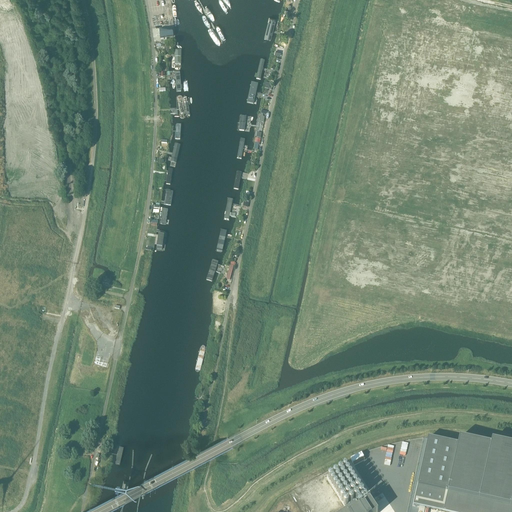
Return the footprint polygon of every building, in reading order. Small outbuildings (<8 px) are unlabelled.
[(276,19),(269,18),(264,39),(270,40),(272,32),(275,21),(276,19)] [(172,28),(159,29),(159,33),(160,38),(173,36),(172,27),(172,28)] [(201,49),(190,49),(190,82),(201,82),(201,49)] [(265,60),(260,59),(257,73),(256,77),(255,78),(260,80),(262,70),(263,68),(265,60)] [(258,84),(251,82),(246,103),(253,105),(255,98),(256,91),(258,84)] [(176,164),(180,145),(174,144),(170,162),(176,164)] [(233,189),(238,190),(241,173),(236,172),(233,189)] [(170,206),(173,192),(170,192),(170,190),(170,189),(166,188),(164,202),(164,204),(164,205),(170,206)] [(233,199),(228,198),(224,219),(229,220),(229,217),(232,204),(233,199)] [(144,243),(143,247),(153,249),(167,252),(168,247),(168,245),(168,243),(168,239),(168,236),(168,234),(168,232),(168,230),(168,228),(168,226),(154,223),(147,222),(147,226),(144,243)] [(226,236),(227,231),(221,229),(216,252),(222,253),(225,238),(226,236)] [(218,262),(212,260),(206,280),(212,282),(215,273),(217,264),(218,262)] [(236,263),(231,262),(226,279),(230,280),(233,266),(235,266),(236,263)] [(206,319),(201,318),(197,336),(202,337),(206,319)] [(186,417),(180,416),(176,433),(182,434),(186,417)] [(428,438),(413,505),(416,506),(425,508),(427,508),(434,510),(437,510),(440,511),(444,511),(511,511),(511,444),(492,440),(491,445),(459,438),(458,445),(428,438)] [(403,451),(410,452),(412,443),(406,441),(406,445),(399,443),(396,458),(402,459),(403,451)] [(140,495),(140,496),(140,497),(142,495),(143,494),(145,484),(148,491),(149,492),(151,490),(146,482),(146,481),(143,482),(142,484),(140,495)] [(118,495),(116,496),(117,497),(121,505),(121,506),(124,504),(125,503),(127,492),(126,492),(122,491),(121,493),(123,494),(124,494),(122,502),(119,496),(118,495)] [(346,509),(340,511),(376,511),(373,507),(371,504),(366,496),(346,509)]
